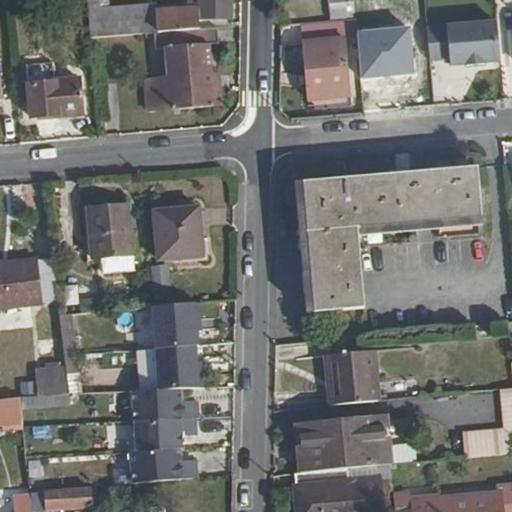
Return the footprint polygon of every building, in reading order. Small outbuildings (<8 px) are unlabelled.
[(88,0),(90,35),(152,34),(152,5),(106,6),(105,0),(88,0)] [(232,16),(232,0),(200,0),(200,1),(156,1),(156,25),(199,25),(199,15),(232,16)] [(416,38),(413,1),(358,6),(361,43),(416,38)] [(350,4),(328,6),(330,20),(351,17),(350,4)] [(505,57),(501,19),(431,26),(434,56),(454,54),(455,62),(471,61),(471,64),(490,63),(489,59),(505,57)] [(218,104),(212,41),(221,40),(220,25),(155,31),(156,45),(168,45),(169,68),(150,69),(153,109),(218,104)] [(353,92),(348,39),(305,42),(310,96),(353,92)] [(86,111),(83,78),(31,82),(34,116),(86,111)] [(484,220),(479,163),(296,180),(308,310),(366,306),(359,233),(484,220)] [(136,252),(133,203),(92,207),(95,256),(136,252)] [(204,256),(202,208),(158,211),(161,259),(204,256)] [(0,303),(58,299),(54,257),(0,262),(0,303)] [(198,347),(196,319),(199,319),(198,302),(151,306),(155,348),(182,347),(198,347)] [(72,316),(60,316),(60,362),(73,362),(72,316)] [(184,371),(182,347),(155,348),(131,349),(135,389),(182,388),(189,388),(189,371),(184,371)] [(383,400),(379,351),(336,355),(340,388),(334,389),(335,406),(383,400)] [(511,450),(511,385),(502,387),(506,428),(455,432),(458,456),(511,450)] [(199,418),(199,401),(183,401),(182,388),(135,389),(137,421),(197,418),(199,418)] [(70,404),(69,391),(53,392),(54,405),(70,404)] [(0,430),(21,430),(20,400),(0,400),(0,430)] [(401,462),(396,413),(303,424),(307,472),(353,467),(401,462)] [(185,449),(184,436),(198,435),(197,418),(137,421),(139,452),(182,450),(185,449)] [(200,479),(199,460),(184,461),(182,450),(139,452),(133,452),(135,484),(200,479)] [(387,511),(384,478),(355,482),(353,467),(307,472),(301,473),(304,511),(387,511)] [(511,511),(511,483),(502,484),(503,490),(443,496),(444,511),(511,511)] [(94,507),(93,487),(32,492),(33,511),(51,511),(94,507)] [(444,511),(443,496),(443,492),(414,495),(414,491),(398,492),(399,511),(444,511)]
